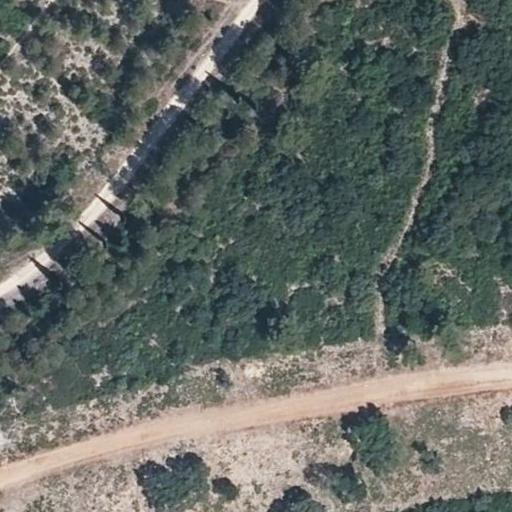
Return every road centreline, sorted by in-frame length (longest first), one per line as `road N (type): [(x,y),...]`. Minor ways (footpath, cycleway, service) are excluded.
road 1 (track): [(0,478),(180,429),(511,374)]
road 2 (track): [(262,0),(0,305)]
